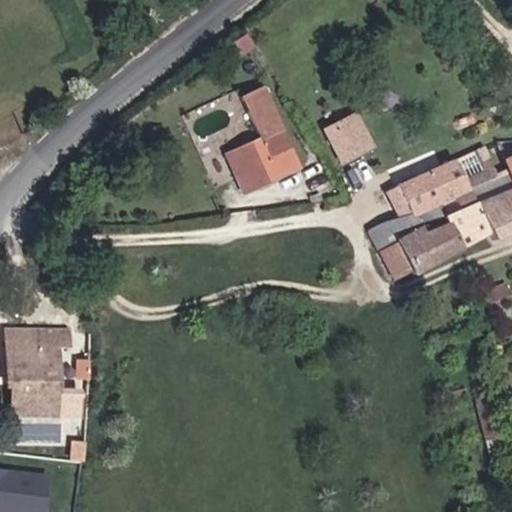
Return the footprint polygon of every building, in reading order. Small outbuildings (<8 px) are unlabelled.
[(226,154),(245,193),(302,169),(267,87),(241,98),(259,138),(226,154)] [(197,130),(231,128),(231,108),(196,110),(197,130)] [(358,111),(323,129),(341,164),(376,147),(358,111)] [(511,229),(511,174),(500,142),(475,152),(486,178),(467,186),(475,202),(489,232),(492,238),(511,229)] [(486,178),(475,152),(455,161),(467,186),(486,178)] [(449,214),(475,202),(467,186),(455,161),(398,184),(389,188),(395,204),(401,219),(413,218),(449,214)] [(489,232),(475,202),(449,214),(461,248),(489,232)] [(403,241),(416,268),(418,272),(461,248),(449,214),(413,218),(401,219),(397,220),(370,230),(380,251),(403,241)] [(380,251),(393,278),(416,268),(403,241),(380,251)] [(52,273),(41,259),(25,271),(37,285),(52,273)] [(505,286),(487,291),(490,300),(507,296),(505,286)] [(85,389),(63,389),(63,336),(10,336),(10,384),(18,384),(18,417),(85,415),(85,389)] [(509,431),(498,389),(471,396),(482,439),(505,432),(509,431)] [(505,432),(482,439),(487,459),(510,452),(505,432)] [(46,511),(50,477),(0,471),(0,511),(46,511)]
